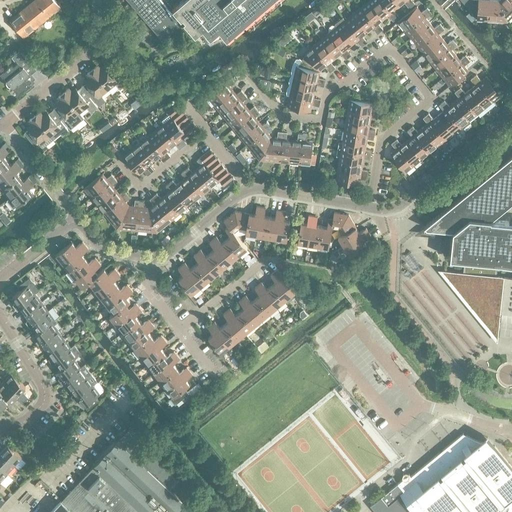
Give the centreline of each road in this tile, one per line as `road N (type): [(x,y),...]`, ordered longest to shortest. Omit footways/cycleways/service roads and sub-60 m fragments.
road 1 (residential): [(370,208),(380,144),(425,103),(426,91),(390,47),(337,88),(314,119),(281,116),(242,69)]
road 2 (residential): [(511,116),(401,204),(370,208)]
road 3 (residential): [(0,428),(30,420),(44,401),(0,314)]
road 4 (residential): [(251,188),(178,246),(150,257)]
road 5 (residential): [(370,208),(251,188)]
